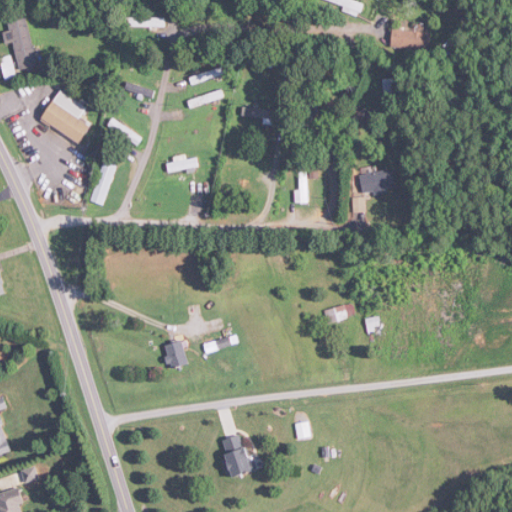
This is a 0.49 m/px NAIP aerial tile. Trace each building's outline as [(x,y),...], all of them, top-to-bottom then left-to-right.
[(322,0),(362,15),(365,5),(350,0),(322,0)] [(40,68),(29,19),(10,23),(22,72),(40,68)] [(166,27),(166,19),(128,19),(128,27),(166,27)] [(432,32),(393,30),(392,49),(431,52),(432,32)] [(191,79),(194,86),(227,74),(225,67),(191,79)] [(88,107),(61,91),(44,122),(82,144),(93,127),(81,120),(88,107)] [(225,98),(224,92),(191,101),(193,107),(225,98)] [(303,128),(314,128),(314,101),(303,101),(303,128)] [(273,115),(244,104),(239,118),(267,130),(273,115)] [(110,126),(139,146),(143,139),(115,119),(110,126)] [(168,164),(169,172),(200,169),(198,160),(168,164)] [(120,166),(107,161),(92,201),(105,206),(120,166)] [(398,190),(394,170),(361,176),(365,196),(398,190)] [(225,183),(254,186),(255,173),(226,171),(225,183)] [(309,204),(308,174),(299,174),(300,204),(309,204)] [(357,317),(354,305),(326,311),(329,323),(357,317)] [(383,332),(382,318),(368,319),(370,334),(383,332)] [(167,346),(174,369),(190,364),(183,341),(167,346)] [(311,437),(310,423),(299,423),(299,437),(311,437)] [(252,472),(248,435),(228,437),(232,474),(252,472)] [(27,511),(19,487),(0,493),(0,511),(27,511)]
